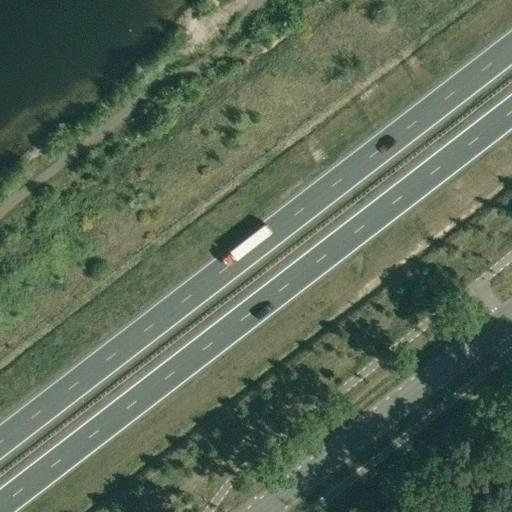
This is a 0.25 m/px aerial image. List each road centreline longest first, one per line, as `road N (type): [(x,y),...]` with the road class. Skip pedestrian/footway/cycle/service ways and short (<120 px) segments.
road 1 (trunk): [(511,49),(0,445)]
road 2 (trunk): [(0,504),(511,112)]
road 3 (track): [(237,0),(110,125),(0,201)]
road 4 (tertiary): [(258,511),(493,323)]
